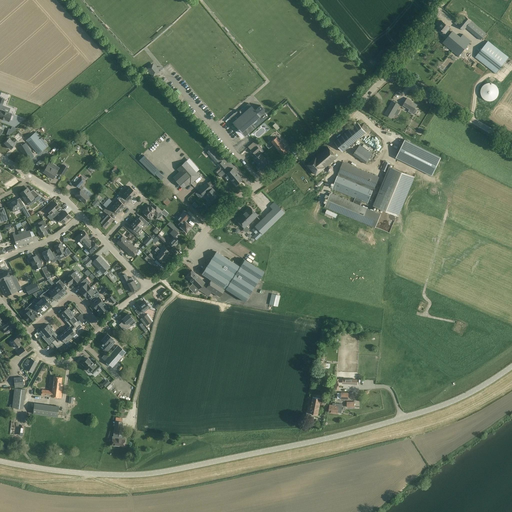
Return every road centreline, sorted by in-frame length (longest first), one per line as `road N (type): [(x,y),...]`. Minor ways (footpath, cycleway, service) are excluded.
road 1 (tertiary): [(0,461),(105,475),(166,471),(413,415),(511,366)]
road 2 (residential): [(162,277),(217,218),(376,85)]
road 3 (unclassified): [(511,143),(387,74)]
road 4 (residential): [(135,399),(158,313),(177,293),(162,277)]
